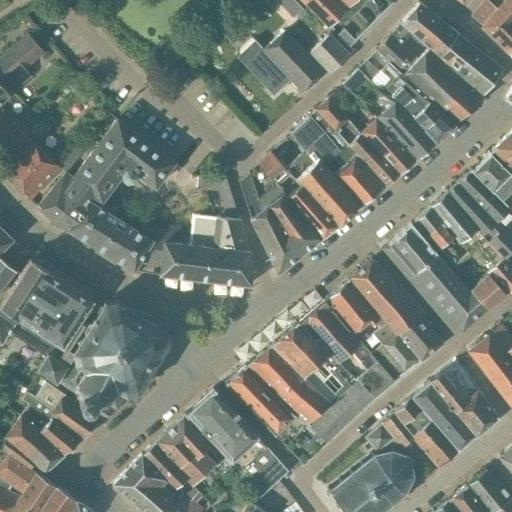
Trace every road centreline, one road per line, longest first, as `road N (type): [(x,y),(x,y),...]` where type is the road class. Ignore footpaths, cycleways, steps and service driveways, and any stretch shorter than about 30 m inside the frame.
road 1 (residential): [(226,171),(406,0)]
road 2 (residential): [(226,171),(56,0)]
road 3 (residential): [(302,474),(455,345)]
road 4 (residential): [(114,508),(94,488),(97,460),(202,366)]
road 5 (residential): [(360,232),(466,141),(494,100)]
road 6 (residential): [(150,294),(66,252),(27,223),(0,188)]
road 7 (residential): [(455,345),(360,232)]
road 8 (residential): [(302,474),(202,366)]
road 9 (residential): [(278,301),(226,171)]
road 10 (residential): [(150,294),(270,308)]
